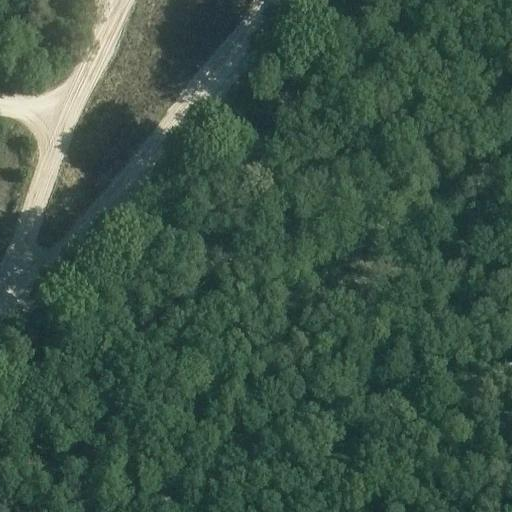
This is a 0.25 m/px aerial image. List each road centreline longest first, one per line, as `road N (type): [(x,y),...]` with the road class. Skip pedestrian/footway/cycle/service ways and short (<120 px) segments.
road 1 (track): [(105,209),(165,247),(261,254),(402,223),(511,160)]
road 2 (track): [(0,309),(105,209),(286,0)]
road 3 (track): [(13,297),(41,186),(120,0)]
road 4 (track): [(241,462),(340,417),(397,402)]
